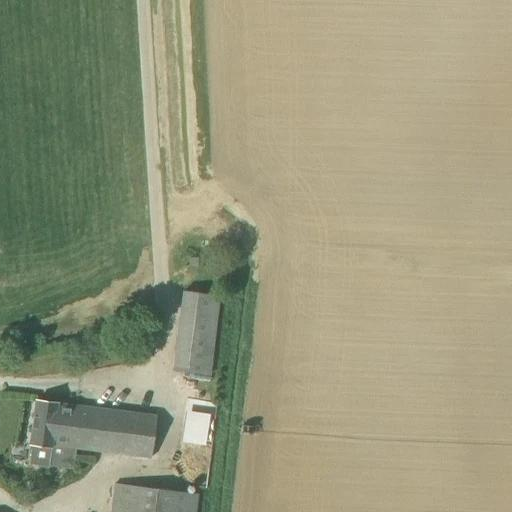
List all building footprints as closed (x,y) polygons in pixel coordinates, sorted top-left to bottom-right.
[(188,268),(198,268),(197,258),(188,259),(188,268)] [(211,375),(220,296),(182,292),(173,371),(211,375)] [(188,399),(183,441),(216,445),(221,404),(188,399)] [(154,416),(36,400),(30,445),(32,445),(29,467),(49,469),(49,468),(73,471),(76,451),(148,460),(154,416)] [(195,511),(197,495),(112,485),(109,511),(195,511)]
